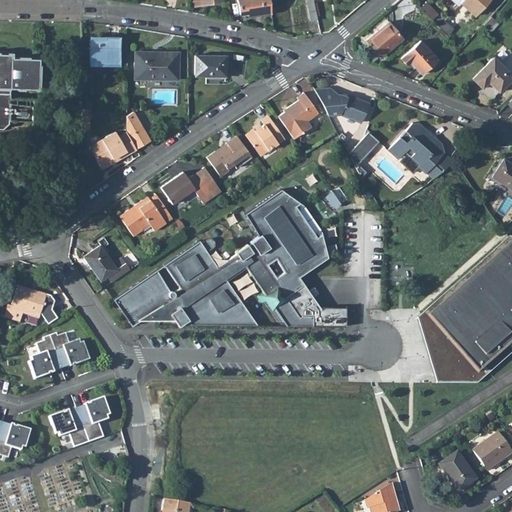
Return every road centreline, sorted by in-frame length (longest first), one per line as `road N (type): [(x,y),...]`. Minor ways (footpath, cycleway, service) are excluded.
road 1 (residential): [(315,53),(42,239)]
road 2 (residential): [(0,5),(147,16),(315,53)]
road 3 (residential): [(119,356),(356,358),(384,351)]
road 4 (residential): [(511,131),(315,53)]
road 5 (residential): [(125,367),(140,421),(138,511)]
road 6 (residential): [(42,239),(119,356)]
road 7 (residential): [(0,401),(20,406),(125,367)]
